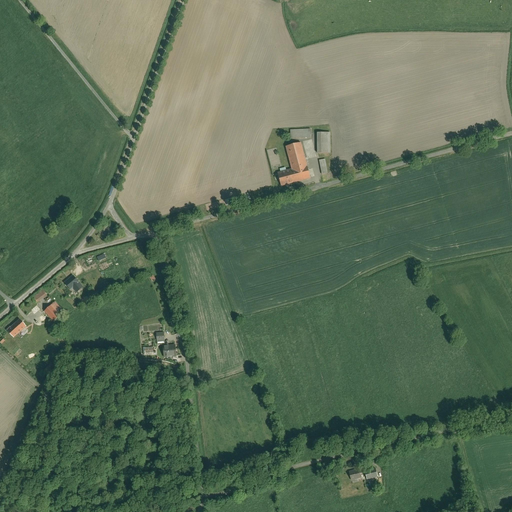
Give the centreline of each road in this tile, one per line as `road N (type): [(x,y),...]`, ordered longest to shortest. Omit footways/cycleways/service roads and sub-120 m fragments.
road 1 (residential): [(511,133),(155,232)]
road 2 (unclassified): [(198,487),(511,418)]
road 3 (residential): [(155,232),(181,337),(198,487)]
road 4 (residential): [(24,0),(131,132)]
road 5 (residential): [(180,0),(131,132)]
road 6 (residential): [(131,132),(109,205),(75,254)]
